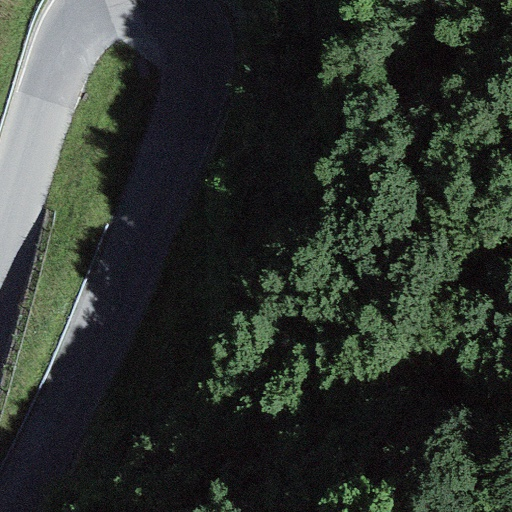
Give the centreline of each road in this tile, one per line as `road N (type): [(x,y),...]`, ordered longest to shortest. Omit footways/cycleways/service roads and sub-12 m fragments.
road 1 (tertiary): [(161,0),(195,40),(195,85),(139,233),(10,511)]
road 2 (tertiary): [(0,229),(68,33),(106,0)]
